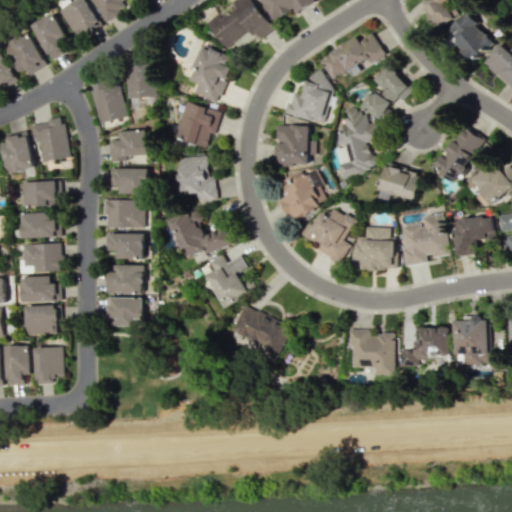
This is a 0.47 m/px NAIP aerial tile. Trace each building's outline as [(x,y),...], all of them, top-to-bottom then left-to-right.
[(101,25),(89,0),(76,0),(61,8),(75,38),(101,25)] [(93,0),(104,21),(129,9),(124,0),(93,0)] [(273,26),(253,0),(232,0),(237,7),(222,18),(215,8),(203,17),(227,48),(235,42),(241,50),(273,26)] [(261,0),(273,21),(294,9),(296,13),(315,2),(313,0),(261,0)] [(436,27),(453,17),(445,4),(451,0),(422,0),(428,9),(426,10),(436,27)] [(468,12),(448,30),(476,61),(496,42),(468,12)] [(71,49),(56,13),(34,23),(49,59),(71,49)] [(46,66),(32,31),(6,42),(18,72),(27,68),(29,73),(46,66)] [(320,58),(332,79),(350,69),(353,74),(387,54),(374,32),(361,40),(358,36),(320,58)] [(511,49),(509,51),(501,43),(483,61),(509,86),(511,83),(511,49)] [(0,89),(18,80),(0,44),(0,89)] [(218,102),(232,67),(227,65),(231,55),(205,44),(191,80),(198,83),(194,92),(218,102)] [(376,118),(401,97),(403,99),(413,90),(391,63),(374,77),(383,87),(363,103),(376,118)] [(128,97),(155,96),(154,65),(127,66),(128,97)] [(286,113),(324,123),(334,86),(327,83),(329,75),(310,69),(303,95),(292,92),(286,113)] [(91,84),(100,123),(128,116),(118,78),(91,84)] [(222,111),(186,100),(175,137),(207,146),(211,133),(215,134),(222,111)] [(370,109),(345,113),(346,124),(338,125),(341,145),(337,146),(341,175),(379,170),(370,109)] [(42,161),(69,157),(64,118),(31,123),(34,141),(39,140),(42,161)] [(276,125),(277,164),(310,164),(310,154),(316,154),(316,139),(311,139),(311,124),(276,125)] [(111,160),(127,160),(127,156),(149,155),(148,130),(119,131),(119,139),(111,139),(111,160)] [(6,172),(34,169),(29,131),(7,133),(8,141),(3,142),(6,172)] [(180,157),(181,193),(198,192),(198,200),(217,199),(216,176),(209,176),(208,156),(180,157)] [(424,172),(387,163),(380,190),(418,199),(424,172)] [(492,204),(510,190),(511,192),(511,171),(507,166),(498,174),(489,163),(471,179),(492,204)] [(281,200),(290,220),(331,201),(315,166),(279,183),(286,197),(281,200)] [(115,167),(114,185),(120,185),(119,193),(148,193),(149,168),(115,167)] [(23,181),(24,205),(62,204),(61,180),(23,181)] [(136,206),(136,199),(105,198),(104,227),(144,227),(144,206),(136,206)] [(357,220),(334,207),(330,215),(322,211),(314,225),(308,222),(300,237),(342,260),(352,242),(347,239),(357,220)] [(168,220),(181,249),(187,247),(191,256),(205,250),(207,253),(232,243),(225,227),(207,234),(196,208),(168,220)] [(21,213),(22,238),(61,236),(60,218),(50,218),(50,212),(21,213)] [(511,212),(499,214),(501,231),(511,229),(511,235),(510,236),(511,247),(511,212)] [(450,254),(445,213),(423,216),(424,223),(402,226),(407,264),(428,261),(428,257),(450,254)] [(496,239),(495,216),(458,218),(458,228),(454,228),(456,254),(477,253),(477,240),(496,239)] [(392,227),(366,226),(366,236),(355,236),(354,260),(360,260),(360,268),(397,269),(398,236),(391,235),(392,227)] [(144,233),(110,232),(109,250),(119,250),(119,257),(144,258),(144,233)] [(19,272),(62,271),(61,243),(22,243),(23,259),(19,259),(19,272)] [(209,261),(215,271),(207,276),(223,307),(257,289),(251,278),(243,282),(237,272),(247,266),(241,254),(227,262),(223,254),(209,261)] [(144,264),(118,264),(117,271),(109,271),(109,293),(144,293),(144,264)] [(62,300),(61,283),(51,283),(51,276),(22,276),(22,301),(62,300)] [(109,325),(144,325),(144,297),(110,297),(109,325)] [(26,305),(27,334),(59,333),(58,304),(26,305)] [(230,330),(259,344),(256,351),(274,360),(290,327),(244,304),(230,330)] [(454,364),(499,363),(498,334),(489,334),(489,318),(453,318),(454,364)] [(449,327),(417,327),(417,349),(399,349),(399,366),(417,365),(417,358),(449,358),(449,327)] [(394,334),(370,333),(370,329),(351,328),(350,366),(373,366),(373,374),(393,374),(394,334)] [(5,345),(7,384),(24,384),(24,374),(31,374),(30,344),(5,345)] [(64,375),(63,346),(35,347),(36,383),(55,382),(55,375),(64,375)]
